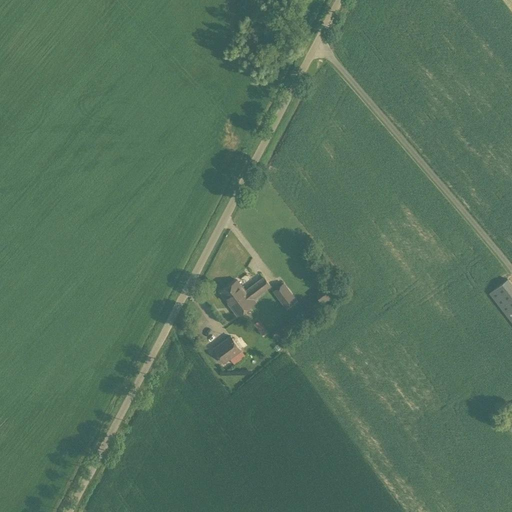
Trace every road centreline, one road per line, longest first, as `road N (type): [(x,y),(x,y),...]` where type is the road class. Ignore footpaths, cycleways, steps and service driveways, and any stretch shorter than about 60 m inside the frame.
road 1 (unclassified): [(69,511),(318,37)]
road 2 (unclassified): [(511,266),(318,37)]
